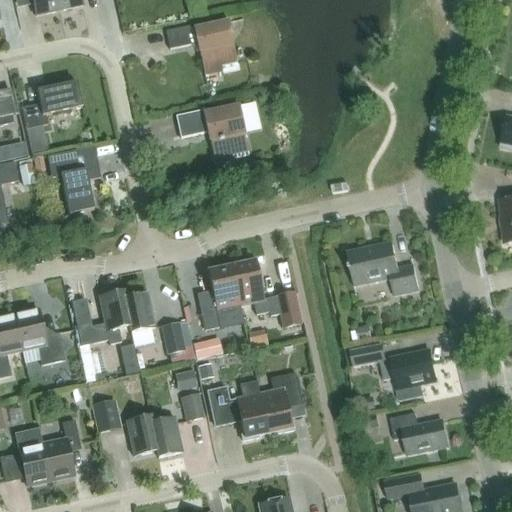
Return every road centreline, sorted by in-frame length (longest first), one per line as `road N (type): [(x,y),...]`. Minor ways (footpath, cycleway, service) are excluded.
road 1 (residential): [(0,64),(71,47),(105,59),(152,261)]
road 2 (residential): [(74,511),(286,466),(325,480),(337,511)]
road 3 (residential): [(152,261),(224,234),(432,191)]
road 4 (residential): [(498,511),(455,292)]
road 5 (residential): [(432,191),(467,0)]
road 6 (residential): [(0,282),(152,261)]
